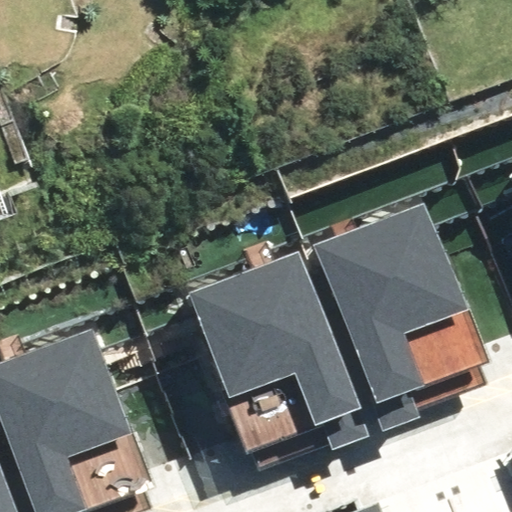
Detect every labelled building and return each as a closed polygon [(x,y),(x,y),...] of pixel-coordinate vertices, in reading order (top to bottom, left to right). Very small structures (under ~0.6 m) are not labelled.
[(424,202),(313,245),(371,394),(367,396),(382,433),(422,418),(418,409),(485,383),(478,364),(486,361),(424,202)] [(301,248),(187,291),(228,398),(224,399),(246,457),(252,455),(258,471),(330,444),(332,451),(370,436),(359,408),(362,407),(301,248)] [(140,511),(152,508),(145,488),(153,485),(94,327),(0,361),(0,419),(34,511),(140,511)] [(18,511),(0,460),(0,511),(18,511)] [(381,511),(378,502),(352,511),(381,511)]
